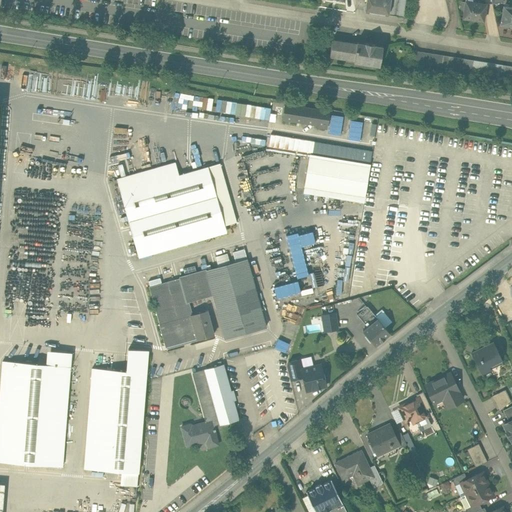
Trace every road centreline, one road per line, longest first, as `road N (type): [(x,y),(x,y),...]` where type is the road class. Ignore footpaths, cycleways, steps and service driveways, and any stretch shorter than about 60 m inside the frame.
road 1 (secondary): [(361,91),(0,33)]
road 2 (unclassified): [(511,50),(201,0)]
road 3 (secondary): [(200,511),(436,317)]
road 4 (residential): [(436,317),(511,476)]
road 5 (secondary): [(511,117),(361,91)]
